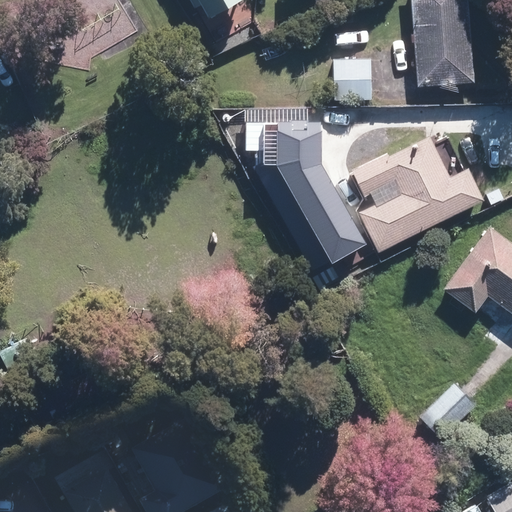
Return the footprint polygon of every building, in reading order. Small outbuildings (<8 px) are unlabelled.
[(193,0),(196,6),(204,2),(210,13),(234,0),(193,0)] [(412,0),(419,85),(476,80),(469,0),(412,0)] [(369,103),(369,59),(331,60),(331,103),(369,103)] [(305,145),(384,143),(383,109),(368,110),(368,105),(238,108),(258,154),(294,143),(294,142),(305,142),(305,145)] [(376,251),(482,199),(466,167),(448,176),(428,134),(387,154),(386,152),(350,169),(362,196),(392,181),(396,191),(355,210),(376,251)] [(268,198),(284,189),(264,153),(248,162),(268,198)] [(511,242),(487,224),(441,287),(474,310),(486,293),(511,312),(511,242)] [(344,269),(336,251),(309,263),(317,281),(344,269)] [(439,436),(474,403),(452,379),(417,413),(439,436)] [(179,423),(129,452),(152,493),(136,502),(142,511),(185,511),(219,493),(179,423)] [(71,511),(129,511),(104,468),(61,494),(71,511)] [(495,511),(511,511),(511,484),(488,498),(495,511)] [(231,511),(226,502),(208,511),(231,511)] [(400,511),(396,502),(376,511),(400,511)]
